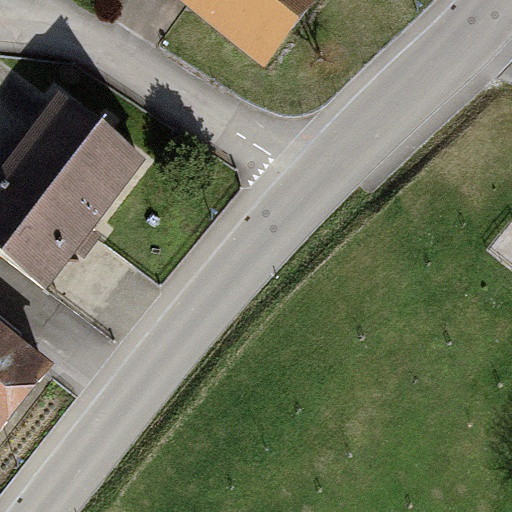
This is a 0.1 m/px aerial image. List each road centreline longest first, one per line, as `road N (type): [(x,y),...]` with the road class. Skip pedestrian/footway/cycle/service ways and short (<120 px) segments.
road 1 (secondary): [(317,178),(181,330),(39,511)]
road 2 (residential): [(2,0),(317,178)]
road 3 (secondary): [(493,0),(317,178)]
